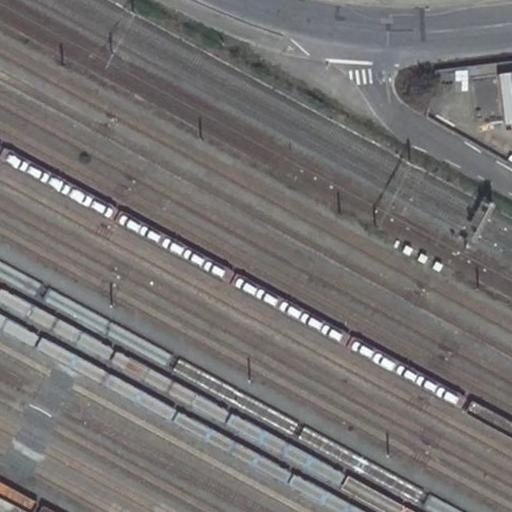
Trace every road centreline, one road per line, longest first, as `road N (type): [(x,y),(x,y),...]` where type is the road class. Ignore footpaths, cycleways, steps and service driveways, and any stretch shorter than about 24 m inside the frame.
road 1 (residential): [(511,182),(388,108),(367,62),(370,31)]
road 2 (residential): [(511,21),(370,31)]
